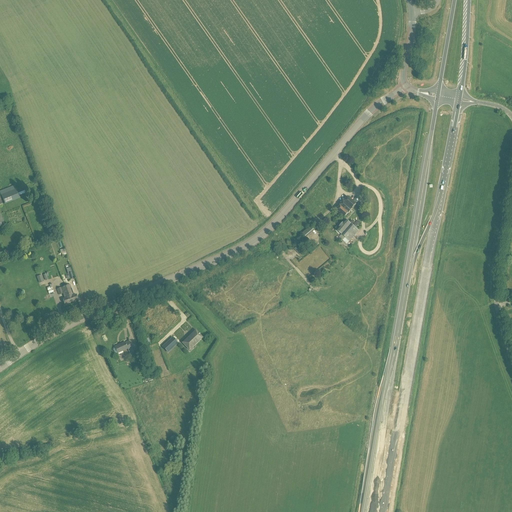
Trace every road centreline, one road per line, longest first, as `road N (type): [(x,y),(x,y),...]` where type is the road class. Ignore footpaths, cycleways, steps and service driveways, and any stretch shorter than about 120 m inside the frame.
road 1 (tertiary): [(0,368),(55,332),(254,241),(370,110),(405,85)]
road 2 (primary): [(437,99),(371,511)]
road 3 (primary): [(384,511),(458,103)]
road 4 (unclassified): [(511,362),(495,299),(511,175)]
